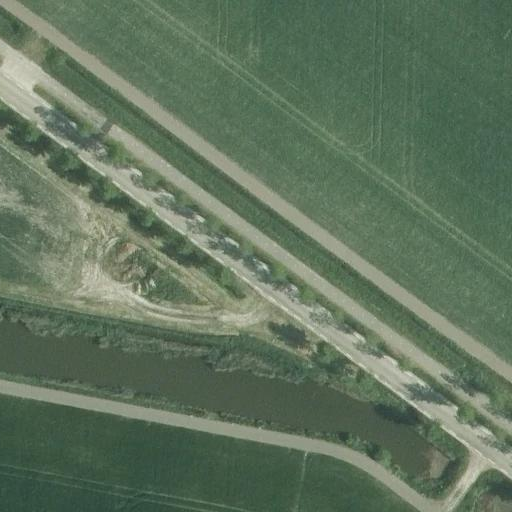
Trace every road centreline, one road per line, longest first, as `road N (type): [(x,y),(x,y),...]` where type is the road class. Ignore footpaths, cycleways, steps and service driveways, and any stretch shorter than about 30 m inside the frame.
road 1 (secondary): [(511,457),(0,69)]
road 2 (track): [(347,318),(321,349),(0,292)]
